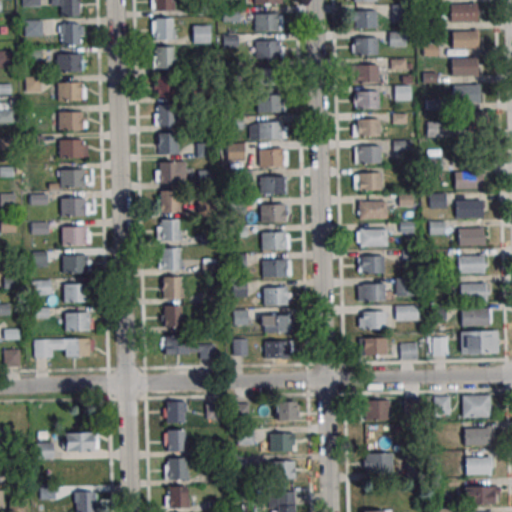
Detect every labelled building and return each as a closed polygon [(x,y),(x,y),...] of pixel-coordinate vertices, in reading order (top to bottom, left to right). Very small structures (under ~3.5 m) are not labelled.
[(56,0),(76,0),(77,16),(59,16),(59,5),(56,5),(56,0)] [(173,10),(172,0),(150,0),(151,10),(173,10)] [(207,15),(207,2),(193,2),(193,15),(207,15)] [(450,4),(474,3),(475,20),(450,21),(450,4)] [(240,21),(240,8),(221,8),(221,21),(240,21)] [(353,11),(375,11),(375,28),(353,28),(353,11)] [(253,14),(275,14),(276,31),(253,31),(253,14)] [(174,18),(150,18),(150,40),(174,40),(174,18)] [(57,23),(77,23),(78,44),(60,44),(60,34),(58,34),(57,23)] [(209,43),(209,24),(192,24),(192,43),(209,43)] [(451,31),(475,31),(476,48),(451,48),(451,31)] [(405,32),(388,32),(388,45),(405,45),(405,32)] [(353,38),(375,37),(376,54),(353,55),(353,38)] [(254,41),(276,40),(277,57),(254,58),(254,41)] [(152,68),(177,68),(177,46),(152,46),(152,68)] [(0,66),(10,67),(10,50),(0,50),(0,66)] [(55,54),(77,53),(78,71),(55,71),(55,54)] [(449,58),(474,57),(474,74),(450,75),(449,58)] [(353,65),(376,65),(376,82),(354,82),(353,65)] [(255,68),(277,67),(278,84),(255,85),(255,68)] [(172,75),(154,75),(154,96),(172,96),(172,75)] [(55,83),(78,82),(78,99),(56,100),(55,83)] [(452,85),(477,84),(477,101),(453,102),(452,85)] [(355,92),(377,91),(378,108),(355,109),(355,92)] [(256,95),(278,95),(278,112),(256,113),(256,95)] [(153,125),(176,125),(176,104),(153,104),(153,125)] [(0,122),(12,122),(12,110),(0,110),(0,122)] [(56,112),(79,111),(79,128),(57,129),(56,112)] [(355,120),(378,119),(378,136),(356,137),(355,120)] [(257,122),(280,121),(280,139),(258,139),(257,122)] [(426,137),(443,137),(443,121),(426,121),(426,137)] [(155,154),(177,154),(177,133),(155,133),(155,154)] [(57,140),(80,139),(80,156),(58,157),(57,140)] [(410,139),(393,139),(393,152),(410,152),(410,139)] [(243,142),(226,142),(226,161),(243,161),(243,142)] [(355,147),(378,146),(378,163),(356,164),(355,147)] [(257,150),(280,149),(280,166),(258,167),(257,150)] [(185,162),(154,162),(154,183),(185,183),(185,162)] [(58,170),(81,170),(81,187),(59,187),(58,170)] [(452,172),(477,171),(477,188),(453,189),(452,172)] [(356,173),(379,172),(379,189),(357,190),(356,173)] [(258,177),(280,176),(281,193),(258,194),(258,177)] [(158,211),(179,211),(179,191),(158,191),(158,211)] [(0,204),(10,204),(9,194),(0,195),(0,204)] [(59,198),(82,198),(82,215),(60,215),(59,198)] [(385,200),(357,200),(357,218),(385,218),(385,200)] [(455,201),(479,200),(480,217),(455,217),(455,201)] [(259,205),(281,204),(282,221),(259,222),(259,205)] [(179,218),(156,218),(156,240),(179,240),(179,218)] [(31,234),(47,234),(47,220),(31,220),(31,234)] [(429,234),(444,234),(444,221),(429,221),(429,234)] [(60,227),(82,226),(83,244),(60,244),(60,227)] [(457,228),(481,228),(482,245),(457,245),(457,228)] [(355,229),(355,246),(386,246),(386,229),(355,229)] [(260,232),(282,232),(283,249),(260,249),(260,232)] [(158,269),(180,269),(180,248),(158,248),(158,269)] [(230,267),(244,266),(244,254),(230,255),(230,267)] [(61,256),(83,255),(84,272),(61,273),(61,256)] [(456,256),(480,255),(481,272),(456,273),(456,256)] [(356,273),(383,273),(383,256),(356,256),(356,273)] [(260,260),(283,259),(283,276),(261,277),(260,260)] [(181,298),(181,277),(161,277),(161,298),(181,298)] [(394,278),(394,296),(415,296),(415,278),(394,278)] [(32,294),(49,294),(49,280),(32,280),(32,294)] [(384,301),(384,283),(356,283),(356,301),(384,301)] [(458,284),(482,283),(483,300),(458,301),(458,284)] [(62,284),(85,284),(85,301),(63,301),(62,284)] [(261,288),(284,287),(284,304),(262,305),(261,288)] [(445,304),(430,304),(430,321),(445,321),(445,304)] [(181,305),(163,305),(163,327),(181,327),(181,305)] [(418,305),(394,305),(394,320),(418,320),(418,305)] [(459,309),(484,308),(484,325),(459,326),(459,309)] [(357,311),(357,328),(385,328),(385,311),(357,311)] [(63,313),(86,313),(86,330),(64,331),(63,313)] [(262,316),(284,315),(285,332),(262,333),(262,316)] [(459,330),(459,354),(498,354),(498,330),(459,330)] [(160,356),(213,355),(213,337),(160,338),(160,356)] [(386,355),(386,337),(358,337),(358,355),(386,355)] [(429,337),(446,337),(446,356),(430,356),(429,337)] [(63,339),(86,338),(86,356),(64,356),(63,339)] [(232,354),(246,354),(246,339),(232,339),(232,354)] [(264,341),(286,341),(286,358),(264,358),(264,341)] [(416,358),(416,343),(399,343),(399,358),(416,358)] [(3,350),(3,365),(18,365),(18,350),(3,350)] [(461,417),(489,417),(489,395),(461,395),(461,417)] [(431,396),(447,396),(448,415),(432,415),(431,396)] [(402,398),(418,397),(418,416),(402,417),(402,398)] [(248,417),(248,398),(234,398),(234,417),(248,417)] [(388,419),(389,400),(362,400),(362,419),(388,419)] [(186,423),(186,401),(165,401),(165,423),(186,423)] [(276,401),(276,419),(295,419),(294,401),(276,401)] [(218,418),(218,404),(206,404),(206,418),(218,418)] [(462,445),(490,445),(490,427),(462,427),(462,445)] [(163,429),(163,450),(187,450),(187,429),(163,429)] [(62,450),(97,450),(97,432),(62,432),(62,450)] [(267,434),(292,433),(292,450),(268,451),(267,434)] [(36,458),(52,458),(52,443),(36,443),(36,458)] [(391,473),(391,452),(362,452),(362,473),(391,473)] [(491,474),(491,456),(463,456),(463,474),(491,474)] [(163,479),(188,479),(188,457),(163,457),(163,479)] [(267,461),(292,461),(292,478),(268,478),(267,461)] [(463,503),(498,503),(498,485),(463,485),(463,503)] [(164,487),(164,507),(188,507),(188,487),(164,487)] [(293,511),(294,491),(268,491),(268,511),(276,511),(293,511)] [(95,511),(95,492),(73,492),(73,511),(95,511)]
